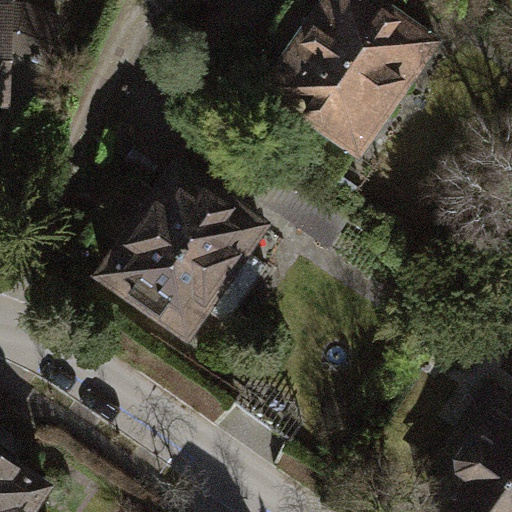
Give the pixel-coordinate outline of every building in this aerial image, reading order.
[(357,145),(429,39),(370,0),(328,0),(317,17),(292,0),(245,70),(357,145)] [(0,91),(4,92),(4,52),(42,63),(57,23),(25,8),(0,7),(0,91)] [(297,180),(244,145),(225,173),(279,208),(297,180)] [(158,192),(135,176),(99,228),(121,243),(102,270),(185,327),(202,303),(226,319),(264,263),(242,248),(259,223),(176,166),(158,192)] [(511,511),(511,398),(487,381),(412,487),(447,511),(511,511)] [(25,511),(46,484),(0,450),(0,511),(25,511)]
